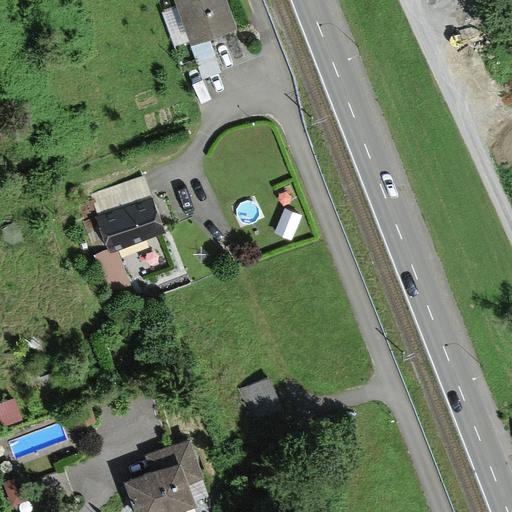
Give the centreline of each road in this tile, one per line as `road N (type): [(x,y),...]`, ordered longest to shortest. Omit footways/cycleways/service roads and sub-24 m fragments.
road 1 (primary): [(307,0),(506,511)]
road 2 (residential): [(440,511),(278,88)]
road 3 (track): [(313,402),(280,374),(219,233)]
